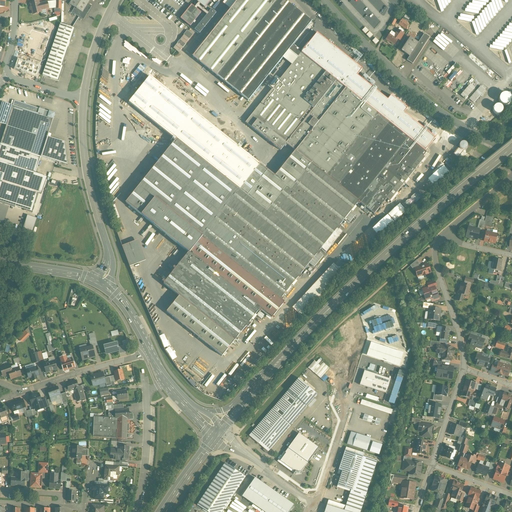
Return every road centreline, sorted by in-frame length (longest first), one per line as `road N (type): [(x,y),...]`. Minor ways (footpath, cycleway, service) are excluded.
road 1 (tertiary): [(323,0),(417,94),(483,139)]
road 2 (primary): [(381,259),(237,406)]
road 3 (tertiary): [(100,283),(110,258),(86,172),(83,99)]
road 4 (primary): [(381,259),(511,148)]
road 5 (residential): [(444,234),(434,259),(463,368)]
road 6 (residential): [(148,351),(19,391)]
road 7 (residential): [(136,511),(145,391)]
